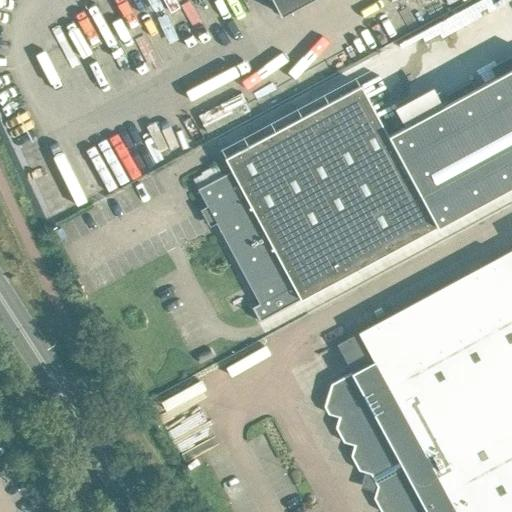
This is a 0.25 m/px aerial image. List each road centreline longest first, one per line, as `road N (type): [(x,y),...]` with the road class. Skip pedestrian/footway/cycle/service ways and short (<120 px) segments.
road 1 (unknown): [(351,0),(131,102),(97,109),(57,98),(8,11)]
road 2 (secondary): [(140,511),(0,296)]
